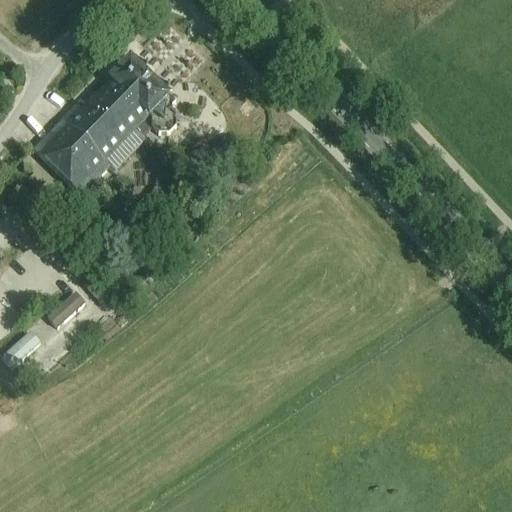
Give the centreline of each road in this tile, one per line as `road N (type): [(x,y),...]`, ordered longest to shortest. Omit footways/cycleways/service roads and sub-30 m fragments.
road 1 (tertiary): [(240,0),(511,287)]
road 2 (unclassified): [(0,141),(79,28),(112,0)]
